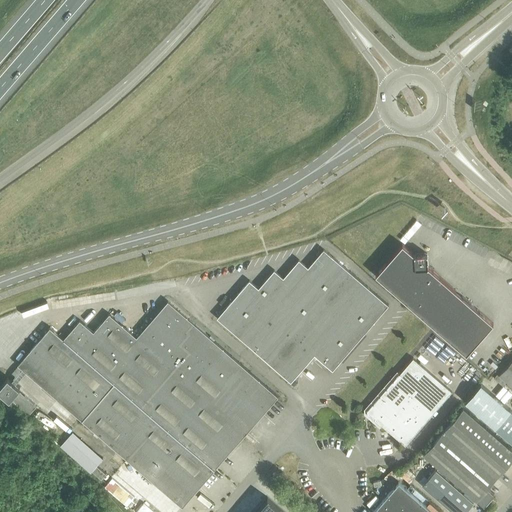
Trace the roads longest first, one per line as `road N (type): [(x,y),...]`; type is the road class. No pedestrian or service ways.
road 1 (tertiary): [(0,283),(256,203),(332,158)]
road 2 (trunk): [(0,177),(129,79),(205,0)]
road 3 (unclassified): [(333,511),(377,464),(300,396)]
road 4 (unknown): [(311,405),(215,511)]
